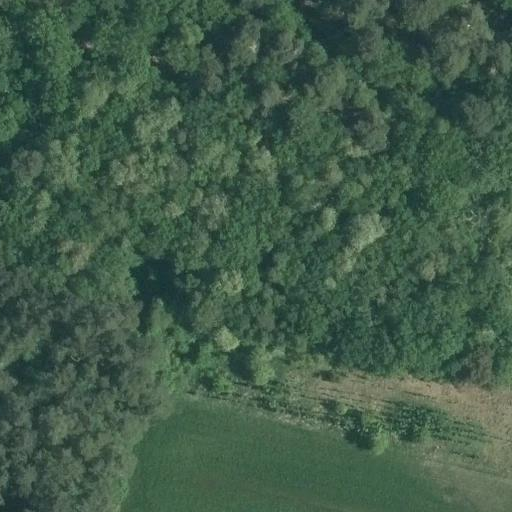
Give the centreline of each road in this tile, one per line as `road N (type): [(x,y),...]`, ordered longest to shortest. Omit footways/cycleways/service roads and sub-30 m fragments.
road 1 (track): [(511,159),(166,66)]
road 2 (track): [(166,66),(48,37)]
